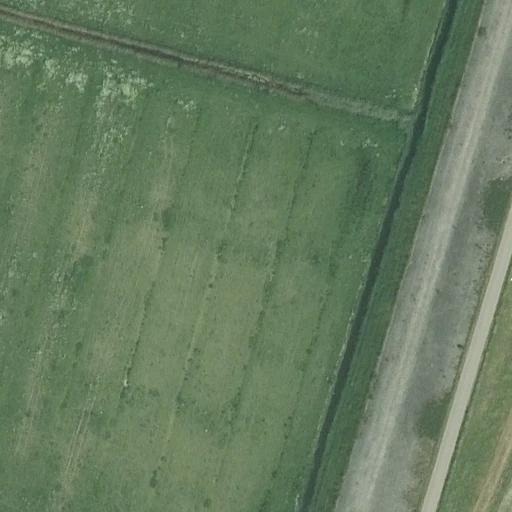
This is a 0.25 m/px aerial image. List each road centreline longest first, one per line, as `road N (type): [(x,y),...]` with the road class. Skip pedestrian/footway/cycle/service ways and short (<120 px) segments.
road 1 (track): [(510,0),(356,511)]
road 2 (tertiary): [(427,511),(511,229)]
